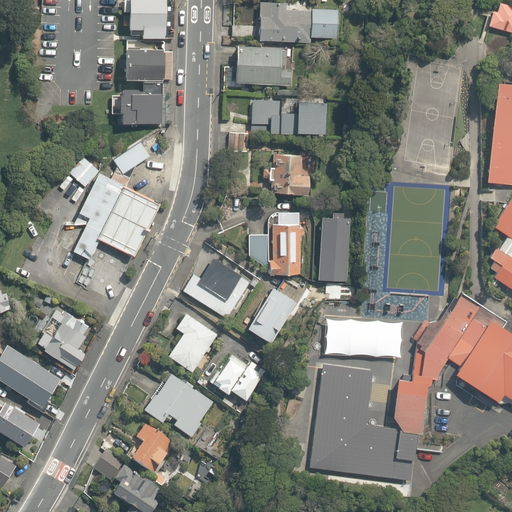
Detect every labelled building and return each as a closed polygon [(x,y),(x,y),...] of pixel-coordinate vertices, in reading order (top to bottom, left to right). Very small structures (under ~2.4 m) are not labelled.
[(167,0),(131,0),(130,35),(144,36),(144,43),(165,45),(167,0)] [(291,4),(290,0),(252,0),(252,40),(292,40),(292,34),(334,35),(334,5),(291,4)] [(511,0),(490,0),(482,21),(511,32),(511,0)] [(278,69),(279,42),(230,41),(228,81),(289,83),(289,70),(278,69)] [(164,51),(126,49),(122,129),(159,131),(164,51)] [(511,83),(495,82),(484,181),(511,183),(511,83)] [(275,96),(244,96),(243,121),(264,121),(263,130),(321,131),(322,95),(283,94),(282,109),(274,109),(275,96)] [(298,169),(299,140),(269,139),(268,162),(262,161),(261,177),(267,177),(267,191),(299,193),(301,169),(298,169)] [(149,156),(140,143),(113,160),(122,174),(149,156)] [(99,171),(83,157),(69,173),(85,187),(99,171)] [(125,196),(110,188),(71,263),(85,270),(125,196)] [(511,193),(491,225),(506,235),(497,248),(494,246),(487,256),(493,260),(488,267),(495,271),(492,276),(511,289),(511,193)] [(161,215),(125,196),(98,246),(135,265),(161,215)] [(348,207),(315,206),(312,279),(345,280),(348,207)] [(279,224),(271,224),(270,248),(278,248),(279,224)] [(194,274),(188,270),(177,287),(222,316),(248,278),(208,252),(194,274)] [(294,297),(264,279),(240,321),(270,339),(294,297)] [(431,376),(430,378),(436,379),(437,373),(446,358),(445,357),(471,317),(483,325),(488,318),(501,327),(505,321),(460,291),(456,298),(452,295),(437,318),(427,320),(426,321),(423,318),(411,337),(415,339),(414,341),(415,342),(411,373),(431,376)] [(81,332),(87,321),(53,302),(46,314),(57,320),(53,327),(48,324),(44,331),(38,328),(31,340),(37,343),(35,347),(70,366),(80,349),(76,347),(83,334),(81,332)] [(182,312),(173,325),(179,329),(161,353),(188,372),(215,335),(182,312)] [(511,333),(501,327),(488,318),(483,325),(471,317),(445,357),(446,358),(458,365),(453,373),(495,400),(500,393),(511,400),(511,333)] [(47,357),(33,349),(28,356),(0,338),(0,378),(21,391),(17,397),(40,411),(47,399),(43,396),(56,375),(41,366),(47,357)] [(216,364),(211,361),(204,373),(212,378),(210,382),(224,392),(226,388),(242,398),(261,368),(234,350),(230,356),(224,352),(216,364)] [(321,363),(307,466),(409,479),(414,431),(399,429),(398,427),(363,423),(370,369),(321,363)] [(190,434),(199,421),(198,419),(213,399),(169,366),(139,406),(157,419),(165,409),(174,416),(170,420),(190,434)] [(390,415),(398,427),(399,429),(414,431),(419,432),(425,385),(430,383),(430,378),(431,376),(411,373),(410,373),(409,379),(395,377),(390,415)] [(34,420),(0,397),(0,429),(19,442),(34,420)] [(449,399),(445,407),(458,414),(462,406),(449,399)] [(437,422),(438,404),(428,404),(427,431),(450,432),(450,422),(437,422)] [(151,475),(148,480),(159,488),(169,476),(157,467),(175,443),(144,420),(133,434),(137,437),(124,455),(151,475)] [(110,482),(105,490),(124,503),(118,511),(120,511),(148,511),(162,492),(100,447),(87,465),(110,482)] [(0,482),(13,465),(0,455),(0,482)]
